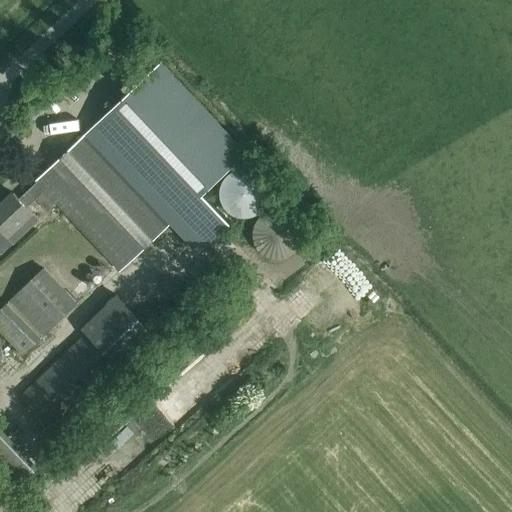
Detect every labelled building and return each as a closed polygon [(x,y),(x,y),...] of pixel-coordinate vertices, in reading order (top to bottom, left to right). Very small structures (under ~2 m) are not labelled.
[(36,181),(19,198),(13,192),(0,204),(0,203),(0,229),(7,237),(33,213),(27,206),(36,198),(58,222),(30,248),(71,292),(85,279),(108,257),(120,270),(168,224),(201,193),(244,153),(159,63),(36,181)] [(248,168),(244,167),(240,167),(236,168),(232,170),(229,172),(226,175),(223,178),(221,182),(220,186),(219,190),(219,194),(220,198),(221,202),(223,205),(226,208),(229,211),(232,213),(236,215),(240,216),(245,216),(249,216),(253,215),(257,213),(260,210),(263,207),(265,204),(267,200),(268,196),(268,191),(268,187),(267,183),(265,179),(263,176),(260,173),(256,170),(252,169),(248,168)] [(257,219),(254,223),(252,230),(252,235),(253,241),(255,245),(259,251),(264,255),(270,257),(276,258),(282,258),(289,255),(295,251),(298,247),(301,243),(302,237),(303,231),(302,227),(301,223),(298,218),(293,214),(289,211),(284,209),(276,208),(270,209),(265,211),(259,216),(257,219)] [(372,313),(358,296),(375,283),(345,245),(291,287),(335,342),(372,313)] [(44,268),(0,309),(0,328),(23,353),(77,303),(44,268)] [(56,430),(120,368),(126,374),(161,341),(116,293),(81,327),(87,333),(22,394),(56,430)] [(253,307),(106,437),(126,459),(273,329),(253,307)]
